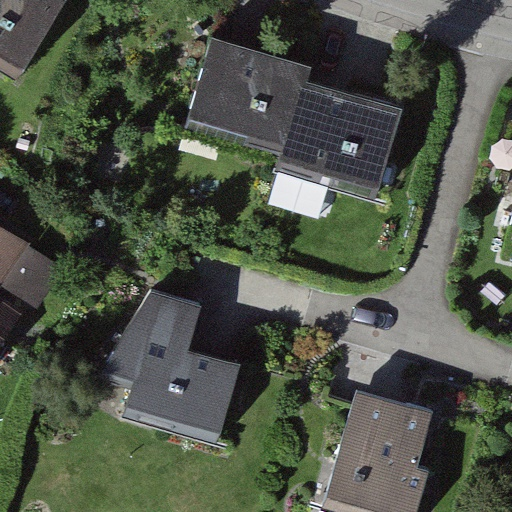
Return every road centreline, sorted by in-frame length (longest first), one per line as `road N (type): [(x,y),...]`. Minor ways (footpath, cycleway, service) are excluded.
road 1 (residential): [(499,11),(409,337)]
road 2 (residential): [(409,337),(208,282)]
